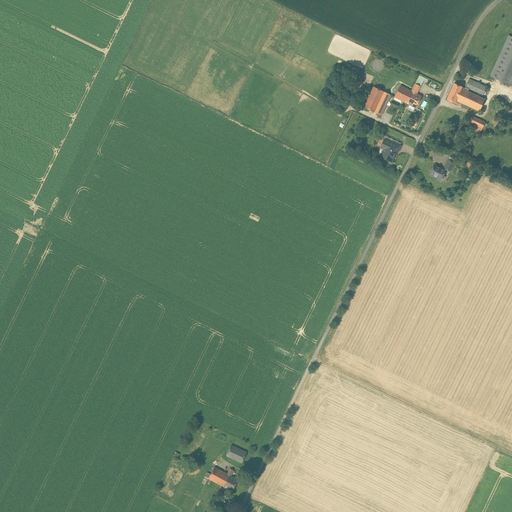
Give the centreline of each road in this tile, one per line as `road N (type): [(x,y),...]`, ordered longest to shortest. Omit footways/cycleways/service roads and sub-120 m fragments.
road 1 (unclassified): [(498,0),(474,26),(239,511)]
road 2 (track): [(313,359),(511,456)]
